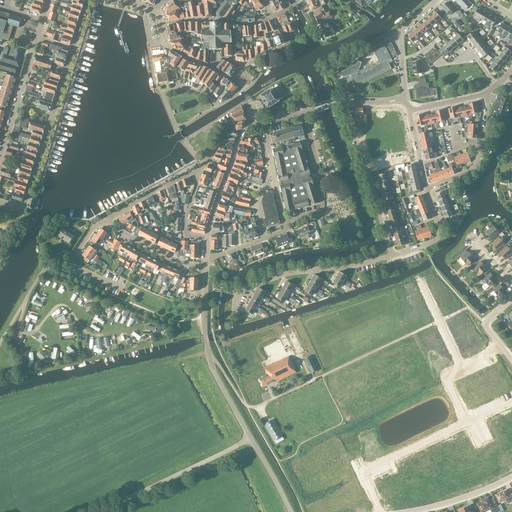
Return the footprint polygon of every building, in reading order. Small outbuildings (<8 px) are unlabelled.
[(69,3),(68,4),(81,8),(83,0),(75,0),(75,2),(74,1),(73,4),(69,3)] [(171,0),(169,3),(164,8),(166,15),(179,9),(183,8),(185,18),(191,18),(189,8),(189,7),(188,6),(187,6),(186,4),(182,6),(181,3),(186,1),(185,0),(171,0)] [(215,0),(201,0),(202,2),(203,6),(204,17),(214,17),(212,5),(216,4),(215,0)] [(236,5),(238,3),(240,0),(229,0),(226,1),(217,13),(216,13),(216,17),(220,17),(231,2),(236,5)] [(272,0),(269,2),(274,11),(279,9),(280,11),(284,9),(279,0),(274,0),(272,0)] [(455,0),(464,10),(471,4),(467,0),(455,0)] [(193,1),(191,1),(191,2),(188,4),(188,6),(189,7),(189,8),(191,18),(196,17),(194,7),(193,1)] [(32,5),(28,3),(27,5),(42,10),(43,5),(33,2),(32,5)] [(242,6),(246,8),(250,8),(252,8),(254,7),(256,11),(256,10),(257,11),(260,10),(260,9),(263,8),(263,7),(263,6),(263,5),(262,4),(261,2),(249,7),(247,5),(246,7),(243,5),(242,6)] [(312,11),(318,7),(319,8),(322,6),(319,2),(318,2),(309,6),(312,11)] [(442,7),(449,16),(455,10),(448,2),(442,7)] [(72,7),(71,11),(80,14),(81,8),(68,4),(67,6),(70,7),(71,7),(72,7)] [(40,15),(42,10),(27,5),(27,7),(31,8),(30,11),(40,15)] [(197,17),(204,17),(203,6),(200,6),(200,7),(196,7),(197,17)] [(223,18),(228,19),(233,11),(235,9),(231,6),(223,18)] [(236,12),(233,11),(228,19),(233,20),(237,13),(240,7),(238,6),(235,11),(236,12)] [(234,21),(241,22),(245,12),(246,8),(242,6),(239,10),(234,21)] [(314,15),(316,19),(326,12),(322,6),(319,8),(317,9),(313,11),(315,14),(314,15)] [(477,17),(475,20),(477,21),(483,10),(479,7),(474,15),(477,17)] [(254,11),(252,10),(252,8),(250,8),(246,8),(245,12),(241,22),(254,22),(254,17),(253,17),(253,14),(248,14),(248,12),(251,12),(252,13),(254,11)] [(184,18),(183,13),(180,14),(179,9),(166,15),(169,22),(178,19),(184,18)] [(71,12),(71,11),(65,10),(64,13),(70,14),(69,17),(78,20),(79,14),(71,12)] [(480,19),(483,21),(488,13),(483,10),(477,21),(479,22),(480,19)] [(0,38),(9,41),(13,27),(15,27),(18,28),(21,18),(16,16),(5,13),(5,14),(4,13),(0,12),(0,38)] [(50,12),(48,19),(54,22),(56,14),(50,12)] [(287,17),(285,12),(277,17),(279,23),(282,21),(283,23),(282,23),(283,26),(289,23),(288,22),(289,21),(287,17)] [(327,20),(328,22),(332,19),(331,17),(332,17),(329,12),(327,13),(326,12),(316,19),(317,22),(319,20),(322,24),(324,23),(327,20)] [(436,13),(431,17),(438,25),(439,25),(437,22),(440,19),(442,22),(444,21),(441,18),(436,13)] [(484,25),(486,27),(493,15),(488,13),(483,21),(486,22),(484,25)] [(497,18),(493,15),(486,27),(488,28),(490,25),(493,26),(497,18)] [(431,17),(426,21),(435,31),(436,30),(435,29),(432,26),(435,23),(438,26),(438,25),(431,17)] [(64,27),(67,28),(68,25),(69,25),(76,27),(78,21),(69,18),(67,24),(66,23),(64,27)] [(320,26),(322,32),(333,26),(331,22),(331,20),(332,19),(328,22),(324,24),(320,26)] [(271,20),(267,22),(271,32),(276,30),(271,20)] [(457,20),(453,24),(457,28),(461,25),(457,20)] [(426,21),(422,25),(429,33),(430,33),(427,30),(430,27),(433,30),(434,32),(435,31),(426,21)] [(210,23),(201,22),(201,30),(205,30),(205,31),(209,31),(210,30),(210,23)] [(263,24),(262,24),(264,31),(265,34),(264,34),(265,39),(268,39),(266,33),(271,32),(267,22),(263,24)] [(177,33),(179,33),(180,36),(180,37),(187,36),(188,35),(188,32),(188,31),(187,23),(181,23),(175,24),(177,30),(177,33)] [(222,31),(221,31),(221,24),(210,23),(210,30),(209,31),(205,31),(202,31),(202,43),(203,43),(208,43),(210,44),(210,50),(213,50),(213,53),(215,53),(215,50),(222,50),(222,48),(224,48),(224,45),(230,45),(230,43),(232,43),(231,31),(222,31)] [(291,23),(283,26),(282,26),(286,34),(294,31),(291,23)] [(500,38),(507,27),(501,23),(496,31),(500,33),(498,36),(500,38)] [(175,31),(177,30),(175,24),(167,26),(169,35),(175,33),(175,31)] [(61,29),(62,29),(65,30),(74,33),(75,27),(68,25),(67,28),(64,27),(62,26),(61,29)] [(242,26),(232,25),(233,35),(242,34),(242,26)] [(333,26),(322,32),(325,38),(334,33),(333,30),(336,28),(335,26),(335,25),(334,26),(333,26)] [(422,25),(417,29),(424,37),(425,37),(423,34),(426,31),(428,34),(429,33),(422,25)] [(504,36),(507,38),(511,30),(507,27),(500,38),(502,39),(504,36)] [(64,33),(64,35),(72,38),(74,33),(65,30),(62,29),(61,32),(64,33)] [(421,35),(424,38),(424,37),(417,29),(412,33),(424,46),(425,46),(418,38),(421,35)] [(467,37),(471,42),(480,35),(484,32),(482,30),(476,35),(473,32),(467,37)] [(471,42),(475,47),(481,42),(477,37),(480,35),(482,37),(485,34),(484,32),(480,35),(471,42)] [(169,36),(169,39),(170,42),(181,39),(180,37),(180,36),(178,36),(177,33),(169,36)] [(416,39),(419,42),(418,43),(422,48),(424,46),(412,33),(408,37),(413,43),(416,39)] [(454,34),(456,36),(453,39),(458,45),(463,40),(458,34),(456,33),(454,34)] [(70,45),(72,38),(64,35),(63,37),(62,39),(60,38),(59,42),(69,45),(70,45)] [(275,36),(270,38),(274,48),(283,43),(280,35),(275,36)] [(186,40),(187,36),(180,37),(181,39),(181,40),(170,42),(170,45),(175,49),(177,50),(177,49),(177,48),(183,47),(182,43),(184,43),(184,40),(186,40)] [(450,39),(451,40),(448,43),(453,49),(458,45),(453,39),(451,37),(450,39)] [(270,38),(268,39),(265,39),(266,42),(268,50),(274,48),(270,38),(269,38),(270,38)] [(260,47),(261,54),(267,51),(266,43),(264,43),(264,41),(260,41),(260,43),(256,43),(256,47),(260,47)] [(479,52),(485,47),(481,42),(475,47),(479,52)] [(198,49),(198,50),(195,59),(202,62),(203,51),(203,43),(202,43),(202,48),(199,47),(199,46),(194,44),(193,47),(198,49)] [(448,43),(443,47),(448,53),(453,49),(448,43)] [(54,52),(52,56),(65,61),(69,50),(50,44),(48,48),(54,50),(53,51),(54,52)] [(243,51),(243,53),(243,62),(253,59),(252,50),(252,45),(250,45),(250,50),(248,50),(248,45),(245,45),(246,50),(243,51)] [(345,66),(339,69),(337,75),(343,77),(345,76),(347,81),(350,82),(347,84),(349,89),(353,87),(354,88),(355,88),(354,87),(359,85),(391,69),(389,66),(388,64),(393,62),(384,45),(373,51),(378,61),(373,64),(372,64),(368,66),(359,71),(358,69),(359,69),(360,66),(361,63),(355,61),(345,66)] [(443,47),(441,45),(440,47),(441,49),(438,51),(443,57),(448,53),(443,47)] [(20,59),(22,51),(5,46),(3,52),(1,51),(0,50),(0,68),(16,73),(18,67),(19,67),(21,60),(20,59)] [(197,50),(192,48),(186,46),(186,47),(181,52),(187,55),(194,59),(197,50)] [(505,48),(503,46),(502,48),(504,50),(501,53),(507,58),(511,53),(505,48)] [(489,52),(485,47),(479,52),(483,57),(489,52)] [(165,58),(164,57),(164,60),(164,62),(163,64),(163,68),(165,68),(168,68),(168,70),(170,71),(171,71),(173,72),(176,68),(175,67),(174,68),(181,57),(170,50),(168,55),(169,56),(167,59),(165,58)] [(240,53),(239,53),(239,50),(235,51),(235,54),(236,61),(243,62),(243,53),(240,53)] [(501,53),(497,58),(503,63),(507,58),(501,53)] [(161,68),(163,68),(163,64),(164,62),(164,60),(164,57),(164,54),(152,56),(153,62),(160,61),(161,68)] [(422,57),(429,65),(431,63),(424,55),(422,57)] [(65,61),(57,58),(52,57),(52,59),(53,59),(51,63),(52,63),(55,64),(63,67),(65,61)] [(50,69),(52,63),(51,63),(35,58),(33,64),(50,69)] [(497,58),(493,63),(499,68),(503,63),(497,58)] [(177,67),(184,71),(185,71),(190,63),(182,59),(177,67)] [(216,68),(220,70),(224,73),(230,64),(223,60),(216,68)] [(190,80),(190,77),(192,77),(194,73),(194,74),(199,65),(195,64),(190,62),(190,63),(185,71),(184,71),(183,77),(182,83),(184,84),(185,79),(190,80)] [(424,73),(424,68),(421,69),(421,62),(412,63),(413,69),(412,69),(413,74),(422,73),(424,73)] [(489,68),(495,73),(499,68),(493,63),(489,68)] [(230,64),(224,73),(231,77),(236,68),(230,64)] [(192,77),(196,79),(203,67),(199,65),(194,74),(194,73),(192,77)] [(198,85),(198,84),(207,69),(203,67),(196,79),(196,80),(195,83),(198,85)] [(202,86),(203,84),(212,72),(207,69),(198,84),(202,86)] [(50,76),(59,79),(61,74),(50,70),(49,72),(51,73),(50,76)] [(203,84),(207,88),(217,74),(212,72),(203,84)] [(247,83),(251,79),(243,72),(240,76),(247,83)] [(214,89),(215,90),(217,87),(218,86),(219,84),(223,78),(217,74),(207,88),(212,92),(214,89)] [(4,81),(14,84),(15,78),(5,75),(4,79),(1,78),(0,80),(4,81)] [(237,88),(230,82),(230,81),(223,78),(219,84),(223,86),(225,87),(224,89),(223,89),(225,90),(228,92),(231,95),(237,88)] [(428,83),(426,83),(425,80),(418,80),(419,84),(414,85),(416,98),(434,96),(434,95),(437,95),(436,88),(433,88),(429,89),(428,83)] [(14,84),(4,81),(2,85),(0,84),(0,86),(2,87),(12,90),(14,84)] [(58,85),(45,81),(44,85),(56,89),(58,85)] [(217,87),(215,90),(213,93),(218,97),(221,92),(223,93),(225,90),(223,89),(224,89),(223,88),(223,87),(222,87),(223,86),(219,84),(218,86),(219,87),(219,88),(217,87)] [(55,95),(56,89),(44,85),(42,90),(55,95)] [(12,90),(2,87),(1,91),(0,90),(0,92),(0,93),(10,96),(12,90)] [(259,97),(263,102),(261,103),(262,104),(264,104),(267,109),(279,102),(278,100),(285,96),(282,92),(281,93),(277,88),(272,91),(271,89),(259,97)] [(53,100),(55,95),(42,90),(41,94),(42,95),(42,96),(43,96),(42,97),(44,98),(45,97),(53,100)] [(224,101),(226,98),(229,95),(227,93),(228,92),(225,90),(223,93),(219,98),(224,101)] [(32,92),(26,91),(25,94),(36,97),(37,99),(37,98),(38,99),(39,95),(36,94),(32,93),(32,92)] [(10,96),(0,93),(0,99),(8,102),(10,96)] [(490,116),(499,119),(505,99),(497,96),(490,116)] [(38,100),(38,99),(37,98),(37,99),(36,104),(38,105),(37,108),(50,112),(52,105),(39,101),(38,100)] [(8,102),(0,99),(0,106),(7,108),(8,102)] [(470,105),(468,106),(470,115),(474,114),(475,117),(478,117),(476,109),(479,109),(478,103),(475,104),(475,103),(470,104),(470,105)] [(227,114),(228,119),(243,113),(240,106),(227,114)] [(464,107),(462,108),(464,117),(469,116),(469,119),(471,119),(470,115),(468,106),(464,107)] [(452,109),(452,108),(448,109),(451,123),(453,122),(453,119),(457,118),(455,108),(452,109)] [(459,108),(455,108),(457,118),(458,122),(460,121),(459,118),(464,117),(462,108),(459,108)] [(442,111),(435,112),(438,122),(442,121),(443,124),(445,124),(442,111)] [(435,112),(429,114),(431,124),(436,123),(436,127),(439,126),(438,122),(435,112)] [(232,125),(234,125),(245,121),(245,120),(243,113),(228,119),(228,123),(231,124),(231,125),(232,125)] [(273,123),(280,122),(279,116),(274,117),(274,114),(268,115),(269,120),(272,120),(273,123)] [(429,114),(422,115),(424,125),(425,129),(427,129),(426,125),(431,124),(429,114)] [(424,125),(422,115),(415,117),(418,130),(420,130),(420,126),(424,125)] [(20,125),(20,126),(26,128),(29,120),(23,118),(20,125)] [(244,125),(245,121),(234,125),(236,131),(241,129),(244,125)] [(31,122),(29,128),(33,130),(43,133),(45,126),(31,122)] [(301,126),(301,125),(292,128),(274,132),(276,143),(288,140),(288,146),(289,146),(289,149),(292,149),(290,145),(291,145),(291,142),(295,141),(294,138),(304,136),(304,135),(303,135),(301,126)] [(33,132),(32,133),(32,136),(31,136),(41,139),(43,133),(33,130),(29,128),(28,130),(33,132)] [(29,143),(30,143),(39,146),(41,140),(31,136),(19,132),(13,130),(12,133),(30,140),(29,143)] [(369,131),(361,133),(363,139),(371,136),(374,135),(373,133),(370,134),(369,131)] [(478,132),(464,131),(464,133),(467,134),(467,138),(476,139),(477,136),(477,137),(478,132)] [(226,132),(220,145),(230,141),(234,141),(238,134),(237,133),(232,132),(226,132)] [(247,140),(246,146),(251,147),(252,147),(253,147),(254,146),(254,144),(259,145),(259,139),(253,138),(253,140),(248,139),(247,140)] [(220,145),(220,147),(219,147),(215,156),(222,157),(223,152),(226,152),(231,152),(234,141),(230,141),(220,145)] [(27,149),(37,152),(39,146),(30,143),(27,149)] [(278,149),(273,150),(274,157),(275,157),(278,175),(279,183),(281,182),(282,185),(280,186),(281,193),(282,193),(286,212),(293,210),(292,206),(294,206),(295,210),(309,206),(308,202),(310,202),(311,206),(318,203),(312,185),(313,185),(311,178),(309,178),(308,175),(310,175),(308,168),(307,168),(302,150),(300,143),(295,144),(291,145),(290,145),(292,149),(289,149),(289,146),(288,146),(284,147),(285,150),(283,151),(282,147),(278,148),(278,149)] [(239,145),(237,152),(246,154),(248,147),(246,147),(246,146),(244,146),(239,145)] [(37,152),(27,149),(26,152),(24,151),(23,154),(35,158),(37,152)] [(237,152),(235,160),(246,163),(247,163),(249,154),(237,152)] [(463,154),(460,155),(464,164),(470,161),(467,153),(463,154)] [(447,162),(453,159),(450,154),(444,157),(447,162)] [(464,164),(460,155),(454,158),(454,160),(457,167),(464,164)] [(25,156),(23,162),(33,165),(35,159),(25,156)] [(230,159),(226,158),(225,158),(224,161),(223,163),(220,162),(217,161),(217,162),(219,163),(217,168),(223,170),(225,171),(230,159)] [(424,164),(426,168),(437,164),(436,159),(424,164)] [(249,163),(247,163),(246,163),(235,160),(234,165),(244,169),(245,166),(248,166),(249,163)] [(22,161),(21,163),(19,163),(18,166),(31,171),(33,165),(22,161)] [(450,168),(447,169),(446,170),(448,177),(454,174),(452,167),(451,163),(449,164),(450,168)] [(407,166),(408,173),(416,171),(415,164),(407,166)] [(217,169),(215,168),(208,165),(204,170),(214,175),(217,169)] [(243,171),(244,170),(244,169),(234,165),(232,169),(242,174),(243,174),(247,176),(246,175),(247,173),(243,171)] [(445,170),(441,172),(440,172),(443,179),(448,177),(446,170),(447,169),(445,166),(443,167),(445,170)] [(1,168),(0,172),(0,174),(11,178),(13,172),(10,171),(1,168)] [(19,175),(20,175),(29,178),(31,172),(20,168),(20,169),(17,168),(15,173),(19,174),(19,175)] [(434,172),(435,174),(434,174),(437,181),(443,179),(440,172),(441,172),(439,168),(437,169),(438,170),(434,172)] [(240,178),(240,177),(243,178),(243,176),(246,178),(247,176),(243,174),(242,174),(232,169),(230,174),(239,178),(240,178)] [(431,183),(437,181),(434,174),(435,174),(434,170),(432,171),(433,175),(428,177),(431,183)] [(407,179),(410,179),(418,177),(416,171),(408,173),(405,173),(407,179)] [(204,172),(201,178),(208,180),(210,174),(204,172)] [(214,178),(214,179),(221,182),(225,173),(223,172),(222,173),(219,172),(217,177),(215,176),(214,178)] [(239,179),(239,178),(230,174),(227,181),(236,184),(239,179)] [(378,175),(379,182),(387,180),(386,174),(378,175)] [(29,178),(20,175),(18,181),(28,184),(29,178)] [(410,179),(411,185),(419,183),(418,177),(410,179)] [(190,186),(192,184),(190,178),(187,179),(186,179),(181,181),(183,188),(190,186)] [(199,183),(206,186),(208,180),(201,178),(199,183)] [(213,182),(213,183),(214,183),(212,189),(218,191),(221,182),(214,179),(212,182),(213,182)] [(15,181),(13,189),(15,192),(16,192),(16,194),(14,193),(12,199),(22,202),(24,196),(23,196),(27,185),(15,181)] [(184,191),(183,191),(181,182),(178,183),(175,184),(177,193),(178,193),(180,192),(181,192),(181,196),(181,199),(182,199),(183,199),(182,203),(186,204),(188,204),(189,200),(189,198),(190,195),(187,195),(183,194),(184,191)] [(227,182),(224,188),(223,191),(221,198),(234,202),(235,198),(231,197),(231,196),(232,196),(233,192),(234,192),(235,188),(239,190),(240,188),(236,186),(227,182)] [(420,189),(419,183),(411,185),(413,191),(420,189)] [(175,184),(170,186),(173,195),(177,203),(174,204),(175,208),(176,211),(179,211),(178,201),(177,197),(175,194),(177,193),(175,184)] [(170,196),(173,202),(174,202),(174,204),(177,203),(173,195),(170,186),(166,189),(169,197),(170,196)] [(203,192),(209,194),(208,197),(215,199),(217,193),(210,190),(204,188),(203,192)] [(157,193),(158,195),(159,201),(160,203),(163,202),(162,200),(165,199),(164,195),(167,194),(165,189),(157,193)] [(391,199),(390,192),(382,194),(383,201),(391,199)] [(435,195),(438,201),(445,198),(443,192),(435,195)] [(273,194),(265,193),(265,194),(264,194),(261,202),(265,219),(262,220),(263,223),(264,226),(265,226),(265,227),(266,227),(266,228),(279,224),(280,223),(281,223),(274,194),(273,195),(273,194)] [(159,201),(158,195),(153,198),(152,196),(145,200),(149,207),(150,209),(151,209),(154,208),(155,206),(154,204),(156,203),(157,205),(160,204),(159,201)] [(415,199),(417,203),(417,204),(424,201),(421,195),(415,198),(414,197),(411,199),(411,201),(415,199)] [(207,199),(206,202),(213,205),(215,199),(208,197),(207,199)] [(438,201),(440,207),(448,204),(445,198),(438,201)] [(236,199),(235,204),(249,207),(250,202),(236,199)] [(144,201),(139,204),(141,211),(147,209),(144,201)] [(417,205),(419,209),(419,210),(426,207),(424,201),(417,204),(417,203),(413,204),(414,206),(417,205)] [(213,205),(206,202),(204,208),(211,211),(213,205)] [(385,206),(387,212),(394,209),(394,210),(396,209),(400,208),(398,205),(395,206),(393,207),(392,203),(385,206)] [(132,208),(135,216),(138,215),(139,217),(140,221),(139,221),(141,224),(143,224),(145,223),(144,221),(141,214),(138,204),(132,208)] [(243,216),(244,210),(239,209),(232,208),(231,212),(228,212),(229,208),(229,207),(228,207),(219,204),(217,210),(226,213),(231,214),(243,216)] [(440,207),(442,212),(450,210),(448,204),(440,207)] [(190,210),(197,212),(202,213),(209,216),(211,211),(202,208),(201,210),(198,209),(191,207),(190,210)] [(420,211),(421,214),(421,215),(428,213),(426,207),(419,210),(419,209),(415,210),(416,212),(420,211)] [(387,212),(389,218),(396,215),(394,210),(394,209),(387,212)] [(217,210),(215,216),(224,219),(224,217),(230,218),(231,214),(226,213),(217,210)] [(442,212),(445,218),(452,216),(450,210),(442,212)] [(129,212),(124,215),(128,222),(129,224),(131,225),(133,226),(133,225),(131,221),(135,218),(134,216),(132,217),(129,212)] [(431,219),(428,213),(421,215),(421,214),(417,216),(418,218),(422,217),(424,221),(431,219)] [(200,222),(207,225),(209,216),(202,214),(200,220),(198,220),(199,218),(196,217),(195,221),(200,223),(200,222)] [(123,225),(128,222),(124,215),(119,219),(123,225)] [(389,218),(391,223),(397,221),(396,215),(389,218)] [(200,223),(195,221),(193,221),(192,224),(197,226),(197,227),(206,229),(207,225),(200,223)] [(252,228),(249,229),(252,239),(258,237),(255,227),(258,227),(257,221),(253,222),(253,224),(251,225),(252,228)] [(397,221),(391,223),(392,229),(399,227),(397,221)] [(149,223),(146,227),(146,229),(145,229),(142,228),(138,235),(144,238),(151,225),(152,222),(149,223)] [(238,224),(239,229),(239,230),(242,229),(243,231),(245,240),(252,239),(249,229),(246,230),(245,227),(243,227),(241,223),(238,224)] [(489,242),(499,233),(490,223),(486,226),(489,229),(485,233),(489,237),(487,239),(489,242)] [(158,224),(154,231),(153,233),(149,241),(154,244),(158,236),(155,235),(156,234),(156,233),(158,229),(160,226),(158,224)] [(144,238),(149,241),(153,233),(150,232),(150,231),(151,230),(153,226),(151,225),(144,238)] [(418,230),(415,231),(418,240),(424,238),(422,229),(421,229),(420,225),(417,226),(418,230)] [(300,238),(304,236),(306,239),(308,238),(308,236),(314,234),(312,228),(309,229),(308,226),(304,228),(297,231),(300,238)] [(392,229),(394,235),(401,233),(399,227),(392,229)] [(428,227),(422,229),(424,238),(431,236),(428,227)] [(69,244),(70,243),(71,243),(72,242),(71,241),(74,237),(62,229),(57,236),(61,238),(61,239),(62,239),(69,244)] [(107,238),(109,235),(101,229),(97,235),(108,243),(112,245),(115,247),(118,241),(115,240),(113,243),(107,239),(107,238)] [(170,235),(167,233),(165,237),(165,239),(164,239),(161,238),(158,245),(163,248),(168,238),(170,235)] [(394,235),(396,241),(403,239),(401,233),(394,235)] [(291,236),(288,237),(287,234),(283,236),(275,239),(278,247),(290,243),(294,242),(291,236)] [(102,242),(104,244),(106,241),(97,235),(93,241),(100,245),(102,242)] [(172,236),(170,235),(163,248),(169,250),(172,243),(169,242),(170,241),(170,239),(172,236)] [(235,235),(224,235),(224,242),(224,245),(224,248),(229,247),(229,245),(235,245),(235,235)] [(499,238),(491,244),(495,249),(493,251),(495,253),(505,244),(499,238)] [(176,250),(178,251),(179,250),(179,246),(178,246),(175,244),(175,243),(176,242),(176,241),(174,239),(173,241),(172,242),(172,243),(169,250),(174,253),(176,250)] [(410,240),(406,241),(404,242),(403,239),(396,241),(398,247),(405,245),(407,244),(411,243),(410,240)] [(120,243),(118,241),(115,247),(112,245),(110,247),(116,250),(120,243)] [(190,249),(188,249),(188,241),(181,241),(181,246),(179,246),(179,250),(185,250),(185,251),(199,252),(199,249),(200,249),(200,247),(199,246),(190,245),(190,249)] [(211,241),(210,250),(221,251),(221,245),(224,245),(224,242),(218,242),(218,241),(211,241)] [(117,249),(120,251),(123,253),(119,260),(121,261),(129,247),(124,244),(123,246),(120,244),(117,249)] [(252,247),(255,255),(264,252),(265,253),(269,252),(269,251),(271,250),(269,244),(263,247),(262,244),(252,247)] [(94,254),(96,251),(99,253),(101,251),(98,248),(97,249),(94,247),(93,249),(90,246),(86,251),(98,259),(99,257),(94,254)] [(127,255),(130,257),(131,257),(134,250),(129,247),(121,261),(123,263),(127,255)] [(511,253),(507,247),(497,255),(499,258),(501,256),(505,260),(511,253)] [(140,253),(134,250),(131,257),(130,257),(126,264),(129,266),(133,258),(136,260),(140,253)] [(188,254),(190,254),(190,258),(199,259),(199,258),(199,257),(199,256),(199,255),(199,252),(185,251),(185,250),(179,250),(178,251),(178,256),(185,256),(185,254),(187,254),(188,254)] [(89,261),(92,263),(94,260),(96,261),(99,263),(98,264),(101,266),(103,262),(98,259),(86,251),(83,256),(85,258),(83,260),(88,263),(89,261)] [(402,264),(420,256),(418,251),(400,258),(402,264)] [(468,252),(461,259),(465,264),(467,266),(474,260),(471,257),(472,257),(468,252)] [(238,260),(236,255),(235,253),(226,256),(229,263),(238,260)] [(140,272),(142,273),(146,265),(149,258),(144,255),(140,262),(143,264),(142,267),(140,272)] [(144,274),(146,270),(149,272),(151,268),(155,261),(149,258),(146,265),(142,273),(144,274)] [(145,287),(148,280),(149,278),(150,276),(151,275),(152,272),(152,271),(157,274),(160,268),(159,267),(160,263),(155,261),(151,268),(149,272),(146,279),(144,282),(143,285),(142,286),(145,287)] [(480,262),(473,268),(477,273),(479,275),(486,270),(483,266),(484,266),(480,262)] [(161,280),(164,281),(166,276),(170,267),(164,265),(160,276),(162,277),(161,280)] [(170,267),(166,276),(164,281),(167,282),(166,286),(169,287),(171,284),(170,283),(175,270),(170,267)] [(174,279),(174,278),(178,279),(181,272),(175,270),(170,283),(171,284),(172,284),(172,285),(174,281),(174,279)] [(340,272),(337,278),(350,286),(351,284),(345,280),(347,276),(340,272)] [(484,283),(485,283),(487,285),(489,287),(496,281),(493,278),(493,277),(490,273),(483,279),(483,280),(482,280),(482,282),(483,283),(484,283)] [(319,285),(322,279),(315,275),(312,280),(319,285)] [(340,287),(342,284),(345,285),(349,288),(350,286),(337,278),(333,283),(340,287)] [(312,280),(308,286),(322,294),(323,292),(317,289),(317,288),(319,285),(312,280)] [(300,289),(294,286),(294,285),(287,281),(283,287),(290,291),(292,288),(299,292),(300,289)] [(181,284),(179,286),(179,288),(177,292),(183,293),(184,290),(185,290),(186,287),(187,287),(190,287),(190,291),(190,292),(193,292),(193,291),(198,291),(198,284),(189,284),(183,284),(181,284)] [(500,284),(492,291),(497,296),(499,298),(506,293),(503,289),(500,284)] [(312,296),(314,292),(315,293),(317,294),(321,296),(322,294),(308,286),(305,292),(312,296)] [(283,288),(280,293),(294,301),(295,301),(296,300),(296,299),(292,297),(294,294),(290,292),(290,291),(283,287),(283,288)] [(259,288),(255,294),(265,299),(266,297),(264,296),(266,292),(259,288)] [(286,299),(293,303),(299,306),(301,303),(298,301),(296,300),(295,301),(294,301),(280,293),(277,298),(284,302),(286,299)] [(259,303),(261,300),(268,304),(269,301),(255,294),(252,299),(259,303)] [(256,309),(259,311),(263,313),(265,314),(266,312),(263,310),(257,307),(259,303),(252,299),(249,305),(256,309)] [(253,315),(256,309),(249,305),(246,311),(253,315)] [(28,322),(29,318),(35,320),(37,316),(27,313),(24,321),(28,322)] [(58,323),(65,319),(62,313),(55,317),(58,323)] [(91,323),(89,326),(98,331),(100,328),(91,323)] [(138,340),(141,336),(132,330),(130,334),(138,340)] [(114,334),(111,335),(113,343),(107,344),(108,348),(117,346),(114,334)] [(102,345),(102,341),(99,341),(99,337),(96,338),(96,347),(103,346),(103,349),(107,349),(107,345),(102,345)] [(72,354),(74,352),(68,345),(65,347),(72,354)] [(35,354),(42,361),(45,358),(38,351),(35,354)] [(317,370),(310,356),(305,359),(311,373),(317,370)] [(263,387),(271,383),(272,384),(277,382),(296,372),(291,361),(290,361),(288,357),(264,369),(267,375),(259,379),(263,387)] [(503,412),(497,415),(502,425),(508,423),(503,412)] [(497,415),(491,418),(496,428),(502,425),(497,415)] [(491,418),(485,421),(490,431),(496,428),(491,418)] [(264,425),(274,442),(283,437),(273,420),(264,425)] [(465,430),(461,433),(464,440),(465,442),(470,440),(465,430)] [(448,439),(443,441),(447,448),(452,446),(448,439)] [(442,441),(437,444),(441,451),(446,449),(442,441)] [(500,451),(492,454),(498,466),(506,462),(500,451)] [(419,452),(414,455),(418,463),(423,460),(419,452)] [(485,461),(479,463),(484,473),(490,470),(488,466),(492,464),(489,458),(485,460),(485,461)] [(402,461),(397,464),(401,473),(407,470),(406,468),(402,461)] [(479,463),(474,466),(473,465),(470,467),(472,473),(476,471),(478,476),(484,473),(479,463)] [(465,466),(455,471),(461,482),(470,478),(465,466)] [(455,471),(446,475),(452,487),(461,482),(455,471)] [(441,474),(431,478),(437,490),(446,485),(441,474)] [(431,478),(422,483),(427,495),(437,490),(431,478)] [(388,482),(379,486),(382,493),(391,488),(388,482)] [(391,488),(382,493),(383,494),(385,498),(384,499),(385,502),(386,502),(387,503),(396,498),(391,488)] [(496,495),(499,503),(508,498),(510,503),(511,502),(511,494),(509,495),(506,490),(496,495)] [(484,501),(482,503),(477,505),(480,511),(484,511),(490,509),(491,511),(497,511),(498,511),(495,504),(492,506),(488,498),(484,500),(484,501)]
